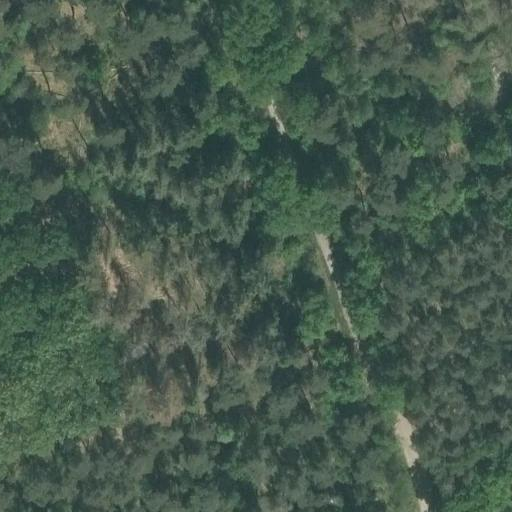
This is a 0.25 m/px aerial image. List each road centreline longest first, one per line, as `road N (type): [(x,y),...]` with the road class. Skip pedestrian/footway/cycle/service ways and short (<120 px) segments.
road 1 (track): [(224,0),(339,259)]
road 2 (track): [(339,259),(438,511)]
